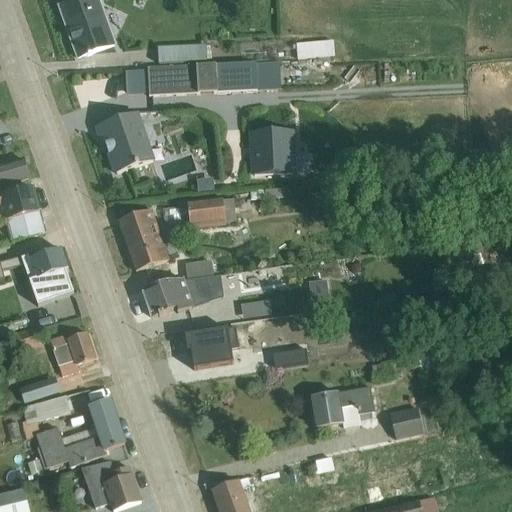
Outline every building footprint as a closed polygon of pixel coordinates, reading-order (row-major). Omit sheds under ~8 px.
[(78,62),(115,48),(98,0),(83,0),(59,9),(78,62)] [(297,62),(334,59),(333,44),(296,47),(297,62)] [(205,48),(157,51),(158,67),(206,65),(205,48)] [(275,65),(256,66),(257,87),(276,86),(275,65)] [(256,66),(148,71),(149,73),(136,73),(137,99),(150,98),(150,99),(257,94),(257,87),(256,66)] [(139,116),(97,130),(103,147),(106,146),(110,156),(108,157),(109,158),(110,158),(116,177),(155,164),(149,145),(150,143),(151,141),(151,139),(151,137),(151,136),(150,134),(149,132),(148,131),(147,130),(145,130),(143,129),(139,116)] [(269,186),(291,184),(286,147),(264,150),(268,186),(269,186)] [(0,189),(29,181),(23,163),(0,169),(0,189)] [(13,243),(44,235),(32,191),(3,199),(2,195),(0,195),(0,225),(8,224),(13,243)] [(290,192),(244,197),(244,204),(291,200),(290,192)] [(240,201),(223,203),(223,200),(176,205),(178,225),(184,224),(184,223),(188,222),(190,233),(226,229),(226,227),(236,226),(235,211),(241,211),(240,201)] [(136,275),(170,263),(152,213),(118,224),(136,275)] [(445,267),(469,264),(468,252),(444,255),(445,267)] [(28,259),(21,262),(38,309),(74,297),(66,275),(68,274),(68,273),(63,259),(61,253),(30,263),(28,259)] [(0,262),(0,293),(10,291),(2,262),(0,262)] [(186,284),(213,280),(211,264),(184,267),(186,284)] [(266,269),(246,270),(246,288),(266,287),(266,269)] [(213,280),(186,284),(185,284),(184,280),(182,281),(182,282),(171,285),(142,293),(152,321),(176,312),(178,316),(193,311),(193,312),(195,312),(195,311),(223,301),(220,279),(213,280)] [(311,314),(328,312),(326,295),(309,297),(311,314)] [(270,302),(241,307),(243,321),(272,316),(270,302)] [(228,327),(200,331),(202,350),(230,347),(228,327)] [(43,330),(15,337),(21,354),(48,346),(43,330)] [(77,369),(95,363),(86,336),(67,343),(68,347),(67,347),(64,338),(50,343),(58,370),(59,369),(62,380),(79,374),(77,369)] [(194,355),(188,338),(180,341),(178,337),(160,343),(169,370),(187,363),(186,358),(194,355)] [(372,369),(374,383),(395,379),(394,369),(400,368),(399,360),(392,361),(392,365),(372,369)] [(436,371),(436,377),(437,377),(438,395),(450,394),(449,377),(450,377),(450,370),(436,371)] [(55,380),(20,392),(24,408),(60,396),(55,380)] [(433,380),(420,382),(425,400),(438,397),(433,380)] [(371,391),(311,401),(316,432),(343,428),(344,431),(360,428),(360,424),(376,421),(371,391)] [(40,437),(37,425),(70,416),(66,400),(22,410),(29,434),(25,435),(27,442),(36,439),(40,450),(37,451),(39,457),(44,473),(68,465),(70,470),(109,457),(108,453),(124,447),(110,404),(88,411),(95,431),(61,442),(58,431),(40,437)] [(417,411),(389,417),(395,444),(423,438),(417,411)] [(6,428),(11,445),(21,442),(17,425),(6,428)] [(35,446),(22,450),(26,461),(39,457),(37,451),(35,446)] [(334,473),(331,461),(315,464),(316,469),(311,470),(312,478),(334,473)] [(39,462),(27,467),(31,478),(37,476),(38,480),(43,478),(41,474),(43,474),(39,462)] [(122,511),(141,506),(129,470),(114,476),(111,465),(82,473),(95,511),(110,506),(112,511),(122,511)] [(277,470),(277,489),(286,489),(286,470),(277,470)] [(218,511),(259,511),(248,481),(212,493),(218,511)] [(382,484),(368,485),(369,501),(383,500),(382,484)] [(29,511),(24,492),(0,498),(0,511),(29,511)] [(419,503),(386,511),(437,511),(434,500),(419,505),(419,503)]
